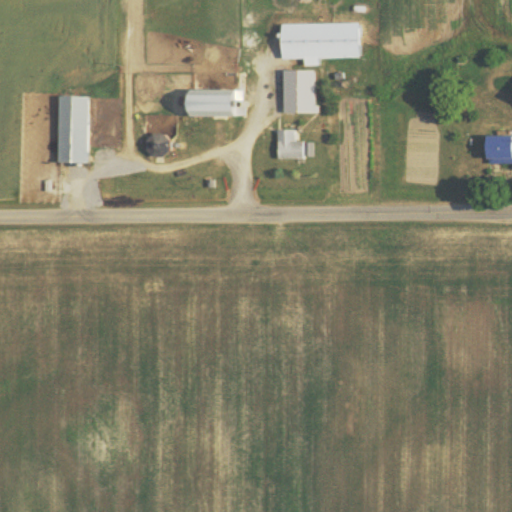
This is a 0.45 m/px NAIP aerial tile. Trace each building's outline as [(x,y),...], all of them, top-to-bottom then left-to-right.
[(305,64),(320,64),(319,57),(360,56),(359,21),(282,22),(282,57),(305,57),(305,64)] [(316,111),(316,68),(284,69),(284,112),(316,111)] [(235,88),(188,89),(189,115),(240,114),(240,102),(235,102),(235,88)] [(89,161),(91,94),(60,94),(59,160),(89,161)] [(279,157),(305,157),(304,139),(296,139),(296,128),(279,128),(279,157)] [(170,133),(149,132),(149,154),(170,155),(170,133)] [(511,133),(487,134),(488,162),(511,161),(511,133)] [(306,154),(314,154),(314,140),(305,140),(306,154)]
